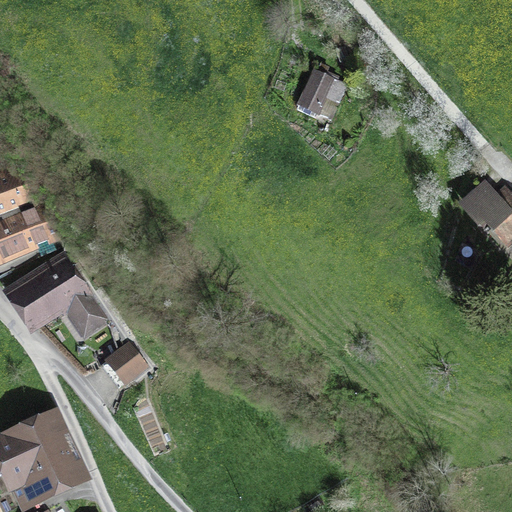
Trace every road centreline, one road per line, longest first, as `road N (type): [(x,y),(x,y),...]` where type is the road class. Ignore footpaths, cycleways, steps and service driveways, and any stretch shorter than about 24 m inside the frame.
road 1 (track): [(345,0),(511,187)]
road 2 (track): [(202,511),(32,340)]
road 3 (residential): [(111,511),(32,340),(0,304)]
